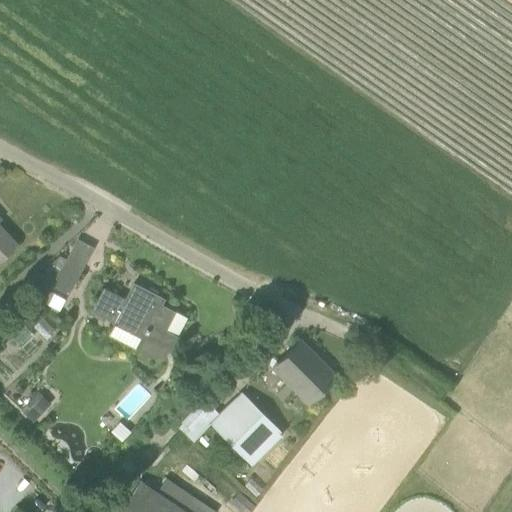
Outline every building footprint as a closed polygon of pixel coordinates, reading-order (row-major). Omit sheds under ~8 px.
[(0,259),(16,245),(0,227),(0,259)] [(52,285),(68,293),(82,266),(66,257),(52,285)] [(133,283),(125,300),(104,288),(93,309),(114,321),(113,322),(142,337),(136,348),(148,354),(151,355),(155,356),(158,355),(162,354),(165,352),(168,350),(170,347),(175,337),(163,330),(173,312),(160,305),(163,299),(133,283)] [(48,291),(42,302),(48,305),(54,294),(48,291)] [(299,340),(271,368),(307,403),(334,375),(299,340)] [(241,391),(209,423),(251,464),(282,432),(241,391)] [(34,421),(50,403),(38,392),(23,410),(34,421)] [(108,430),(121,442),(130,432),(117,421),(108,430)] [(185,511),(139,480),(117,511),(185,511)] [(249,511),(254,506),(238,492),(231,501),(244,511),(249,511)]
